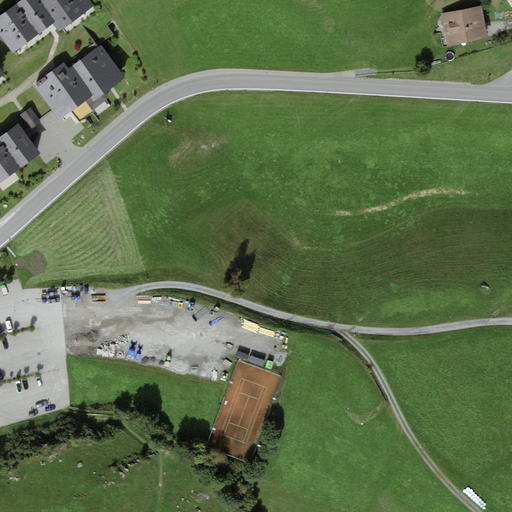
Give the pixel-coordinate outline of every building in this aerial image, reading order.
[(58,24),(61,23),(46,1),(44,0),(27,0),(0,19),(0,27),(18,53),(58,24)] [(94,0),(47,0),(46,1),(61,23),(58,24),(63,32),(98,4),(94,0)] [(439,12),(446,44),(487,35),(480,3),(439,12)] [(37,86),(63,120),(93,96),(97,101),(128,76),(104,45),(73,70),(67,63),(37,86)] [(0,79),(8,73),(0,62),(0,79)] [(20,116),(29,130),(42,121),(33,107),(20,116)] [(0,138),(0,182),(42,152),(21,124),(0,138)]
